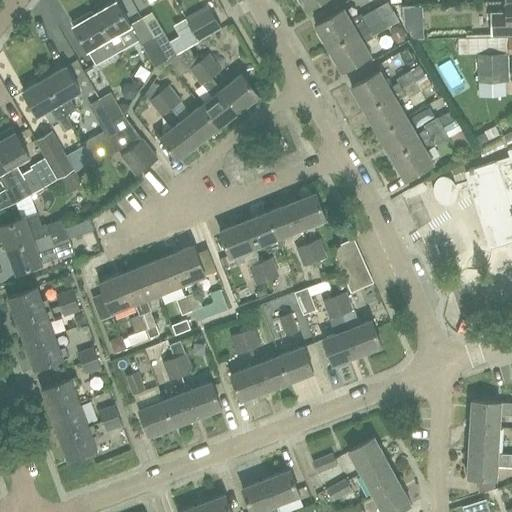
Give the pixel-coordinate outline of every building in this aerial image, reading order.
[(116,51),(126,45),(119,32),(130,25),(115,0),(94,13),(116,51)] [(300,0),(306,10),(322,0),(300,0)] [(314,25),(328,48),(357,31),(366,26),(393,10),(388,0),(361,15),(360,13),(350,19),(343,8),(314,25)] [(491,35),(511,34),(511,0),(505,1),(505,11),(490,12),(491,35)] [(372,36),(399,20),(393,10),(366,26),(370,33),(372,36)] [(116,51),(94,13),(85,17),(83,14),(71,21),(96,63),(116,51)] [(187,23),(192,30),(198,42),(220,29),(213,18),(204,23),(199,16),(187,23)] [(424,37),(423,25),(403,25),(410,38),(424,37)] [(357,31),(328,48),(342,72),(370,55),(364,43),(361,38),(370,33),(366,26),(357,31)] [(391,33),(393,37),(395,41),(400,43),(404,40),(405,36),(403,32),(401,27),(396,26),(392,28),(391,33)] [(478,38),(478,40),(478,53),(477,53),(477,55),(478,96),(494,96),(494,81),(509,81),(508,52),(506,52),(507,39),(507,37),(478,38)] [(155,67),(165,61),(153,39),(142,45),(155,67)] [(212,76),(221,70),(208,54),(199,61),(212,76)] [(212,76),(199,61),(190,68),(203,85),(204,84),(213,95),(201,104),(219,127),(239,111),(221,89),(212,76)] [(425,74),(419,65),(411,70),(410,70),(397,78),(402,87),(425,74)] [(44,78),(73,126),(66,115),(76,109),(69,97),(74,94),(80,91),(66,66),(44,78)] [(351,87),(364,109),(392,93),(389,87),(379,71),(351,87)] [(242,73),(221,89),(239,111),(259,95),(242,73)] [(422,90),(431,85),(431,84),(426,75),(425,74),(402,87),(406,94),(408,98),(422,90)] [(55,121),(57,120),(64,131),(65,130),(73,126),(44,78),(23,90),(38,115),(44,112),(51,123),(55,121)] [(159,92),(152,84),(145,95),(149,100),(159,92)] [(128,100),(133,99),(137,94),(135,88),(130,85),(125,86),(121,91),(123,97),(128,100)] [(159,92),(171,108),(181,101),(181,100),(169,85),(159,92)] [(112,121),(124,114),(111,92),(100,99),(112,121)] [(161,116),(171,108),(159,92),(149,100),(161,116)] [(392,93),(364,109),(364,111),(366,110),(379,132),(406,117),(396,100),(392,93)] [(102,127),(112,121),(100,99),(89,105),(102,127)] [(190,113),(181,120),(199,143),(219,127),(201,104),(190,113)] [(443,126),(456,119),(451,111),(438,118),(443,126)] [(133,127),(124,114),(112,121),(102,127),(110,141),(115,150),(141,138),(133,127)] [(429,135),(443,126),(438,118),(438,116),(423,125),(429,135)] [(390,156),(391,157),(420,140),(416,134),(406,117),(379,132),(392,155),(390,156)] [(461,129),(456,119),(443,126),(449,136),(461,129)] [(178,159),(199,143),(181,120),(160,136),(178,159)] [(15,131),(12,126),(0,133),(0,134),(2,139),(0,140),(0,154),(24,197),(33,192),(24,177),(16,163),(30,156),(15,131)] [(449,136),(443,126),(429,135),(433,141),(435,144),(449,136)] [(58,178),(74,169),(51,130),(35,139),(45,157),(58,178)] [(136,175),(159,158),(144,138),(121,155),(136,175)] [(420,140),(391,157),(404,180),(433,163),(424,147),(420,140)] [(511,146),(507,148),(510,155),(465,170),(468,180),(455,184),(454,182),(453,180),(451,178),(449,178),(448,177),(446,176),(444,176),(442,176),(440,177),(438,178),(437,180),(436,181),(435,182),(435,184),(434,185),(434,187),(434,189),(434,191),(434,192),(435,194),(436,197),(437,199),(438,201),(440,202),(441,202),(443,204),(447,205),(449,205),(451,204),(452,204),(453,203),(455,201),(456,199),(457,198),(457,196),(457,195),(458,193),(458,191),(470,188),(489,247),(511,239),(511,146)] [(24,197),(0,154),(0,178),(5,188),(0,191),(0,208),(18,201),(24,197)] [(33,192),(44,186),(58,178),(45,157),(32,165),(37,174),(26,180),(33,192)] [(301,228),(325,219),(314,192),(291,202),(301,228)] [(278,238),(301,228),(291,202),(267,211),(278,238)] [(43,226),(38,211),(0,225),(0,230),(7,249),(65,228),(62,219),(43,226)] [(254,247),(278,238),(267,211),(244,221),(254,247)] [(230,256),(254,247),(244,221),(220,230),(230,256)] [(15,272),(42,263),(58,257),(53,243),(68,237),(65,228),(7,249),(15,272)] [(83,235),(90,253),(102,249),(95,231),(83,235)] [(315,261),(327,256),(319,238),(308,243),(315,261)] [(336,259),(359,249),(353,238),(332,248),(336,259)] [(303,265),(315,261),(308,243),(296,247),(303,265)] [(194,285),(193,279),(205,274),(193,244),(170,253),(182,284),(184,283),(186,288),(194,285)] [(341,270),(363,260),(359,249),(336,259),(341,270)] [(159,293),(182,284),(170,253),(147,262),(159,293)] [(268,280),(279,275),(272,257),(260,262),(268,280)] [(346,281),(368,271),(363,260),(341,270),(346,281)] [(159,333),(156,325),(150,310),(146,298),(159,293),(147,262),(123,271),(140,314),(146,329),(146,328),(150,337),(159,333)] [(256,285),(268,280),(260,262),(248,266),(256,285)] [(135,302),(123,271),(100,281),(112,311),(135,302)] [(351,292),(373,282),(368,271),(346,281),(351,292)] [(257,298),(268,294),(264,284),(257,286),(255,292),(257,298)] [(17,321),(51,308),(47,298),(42,300),(37,286),(36,286),(8,296),(17,321)] [(316,310),(307,287),(294,292),(294,291),(293,291),(303,315),(316,310)] [(56,294),(60,305),(76,299),(72,288),(56,294)] [(207,305),(211,314),(218,312),(228,308),(220,288),(210,292),(213,301),(207,305)] [(192,310),(202,306),(196,291),(186,295),(192,310)] [(341,314),(353,310),(346,291),(334,296),(341,314)] [(182,314),(192,310),(186,295),(176,299),(182,314)] [(329,319),(341,314),(334,296),(322,300),(329,319)] [(80,310),(76,299),(60,305),(64,316),(80,310)] [(26,345),(54,334),(49,321),(54,320),(51,308),(17,321),(26,345)] [(78,326),(85,323),(82,313),(74,316),(78,326)] [(286,335),(297,331),(290,313),(279,317),(286,335)] [(145,329),(146,329),(140,314),(139,314),(130,318),(136,332),(145,329)] [(178,334),(191,329),(187,319),(171,325),(175,335),(178,334)] [(357,356),(381,347),(371,320),(347,329),(357,356)] [(249,349),(261,345),(254,326),(242,331),(249,349)] [(332,365),(357,356),(347,329),(323,339),(332,365)] [(237,354),(249,349),(242,331),(231,335),(237,354)] [(54,334),(26,345),(34,369),(63,359),(69,357),(65,346),(59,348),(54,334)] [(126,348),(122,337),(110,341),(115,353),(126,348)] [(185,353),(180,340),(169,345),(174,357),(181,376),(193,371),(186,352),(185,353)] [(86,374),(96,369),(101,367),(93,346),(77,352),(85,372),(86,374)] [(288,382),(313,373),(303,346),(278,355),(288,382)] [(264,391),(288,382),(278,355),(254,365),(264,391)] [(169,380),(181,376),(174,357),(162,362),(169,380)] [(240,400),(264,391),(254,365),(230,374),(240,400)] [(132,394),(145,389),(139,371),(125,376),(132,394)] [(50,413),(79,402),(74,389),(80,387),(76,375),(70,378),(41,388),(50,413)] [(196,417),(221,408),(211,381),(186,391),(196,417)] [(173,426),(196,417),(186,391),(162,400),(173,426)] [(148,436),(173,426),(162,400),(138,409),(148,436)] [(511,403),(501,402),(501,401),(472,400),(470,426),(499,428),(500,415),(511,415),(511,403)] [(59,437),(87,426),(84,416),(79,402),(50,413),(59,437)] [(114,404),(111,405),(102,409),(99,410),(103,421),(119,415),(114,404)] [(123,425),(119,415),(103,421),(107,431),(123,425)] [(96,451),(91,437),(98,435),(94,424),(87,426),(59,437),(68,461),(96,451)] [(498,453),(498,452),(499,428),(470,426),(469,451),(498,453)] [(361,473),(387,459),(375,436),(349,450),(361,473)] [(498,453),(469,451),(467,477),(496,479),(497,466),(511,466),(511,452),(498,452),(498,453)] [(317,473),(338,465),(333,452),(312,460),(317,473)] [(373,495),(399,481),(387,459),(361,473),(373,495)] [(276,504),(300,495),(290,468),(266,477),(276,504)] [(251,511),(254,511),(276,504),(266,477),(242,487),(251,511)] [(333,501),(352,490),(346,478),(326,489),(333,501)] [(382,511),(395,511),(411,504),(399,481),(373,495),(382,511)] [(231,511),(225,493),(201,503),(204,511),(231,511)] [(363,511),(359,502),(342,511),(363,511)] [(176,511),(204,511),(201,503),(177,511),(176,511)]
